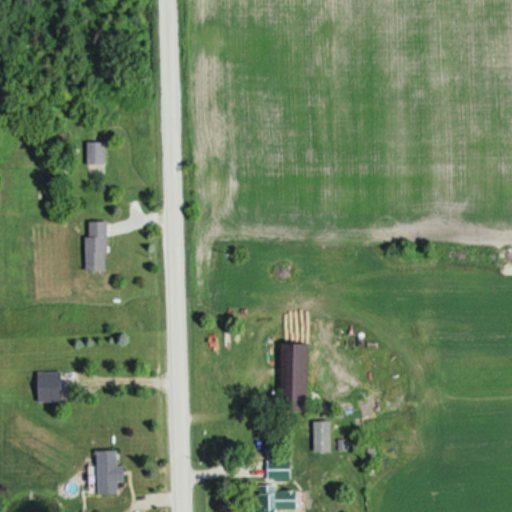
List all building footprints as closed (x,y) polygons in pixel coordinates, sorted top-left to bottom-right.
[(107,144),(89,144),(89,166),(107,166),(107,144)] [(88,273),(110,273),(110,223),(88,223),(88,273)] [(310,412),(310,344),(284,344),(284,412),(310,412)] [(64,373),(40,373),(40,403),(64,403),(64,373)] [(316,454),(333,454),(333,422),(316,422),(316,454)] [(126,483),(126,467),(119,467),(119,452),(99,452),(99,497),(120,497),(120,483),(126,483)] [(269,461),(269,481),(293,481),(293,461),(269,461)] [(278,492),(278,486),(258,487),(258,511),(300,511),(300,492),(278,492)]
